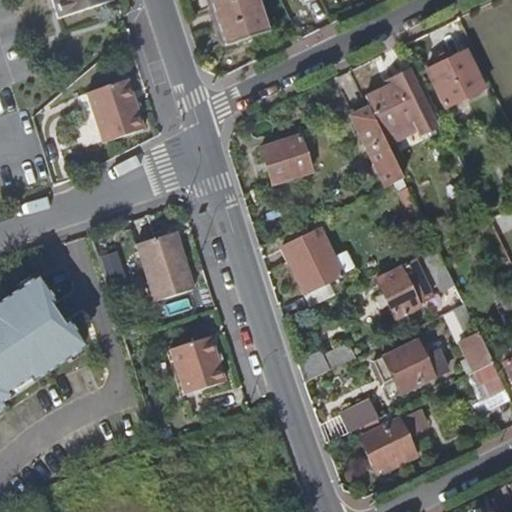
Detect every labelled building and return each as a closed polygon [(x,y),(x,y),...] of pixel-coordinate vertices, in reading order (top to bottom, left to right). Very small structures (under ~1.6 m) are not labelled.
[(113,3),(112,0),(49,0),(55,19),(113,3)] [(267,33),(256,0),(209,0),(223,48),(267,33)] [(483,90),(465,54),(427,73),(444,109),(483,90)] [(367,98),(386,136),(411,123),(415,134),(433,126),(408,76),(391,83),(392,86),(367,98)] [(147,132),(132,87),(90,100),(105,147),(147,132)] [(352,119),(385,188),(392,185),(402,180),(369,111),(352,119)] [(411,123),(386,136),(390,145),(415,134),(411,123)] [(309,174),(298,138),(259,150),(270,186),(309,174)] [(407,189),(402,180),(392,185),(397,194),(407,189)] [(423,221),(407,189),(397,194),(410,221),(414,219),(417,224),(423,221)] [(425,226),(436,248),(448,242),(438,220),(425,226)] [(340,277),(318,233),(280,251),(300,296),(307,310),(346,291),(340,277)] [(196,292),(177,239),(140,252),(157,306),(196,292)] [(454,286),(436,248),(423,254),(441,292),(454,286)] [(433,296),(416,262),(377,280),(396,319),(421,308),(418,302),(433,296)] [(50,303),(34,281),(0,303),(0,401),(5,398),(2,394),(27,377),(31,382),(79,348),(69,334),(71,333),(64,324),(60,327),(46,306),(50,303)] [(464,358),(472,375),(492,365),(491,362),(483,344),(464,306),(451,313),(452,314),(464,341),(458,344),(464,358)] [(458,344),(464,341),(452,314),(442,318),(454,345),(458,344)] [(225,379),(210,339),(172,353),(185,393),(225,379)] [(491,340),(483,344),(491,362),(500,358),(491,340)] [(426,362),(417,342),(374,363),(383,384),(394,378),(401,395),(449,371),(441,355),(426,362)] [(297,369),(311,401),(315,400),(306,378),(330,368),(331,370),(354,361),(350,350),(323,362),(322,359),(297,369)] [(470,376),(472,375),(464,358),(457,363),(465,378),(470,376)] [(504,389),(492,365),(472,375),(470,376),(482,401),(504,389)] [(482,401),(470,376),(465,378),(482,413),(509,398),(504,389),(482,401)] [(367,399),(336,415),(347,437),(355,433),(376,422),(379,421),(367,399)] [(359,440),(358,441),(373,472),(390,464),(393,469),(406,463),(404,457),(412,454),(405,438),(428,427),(420,411),(380,430),(359,440)] [(336,415),(318,423),(327,446),(347,437),(336,415)] [(355,433),(359,440),(380,430),(376,422),(355,433)]
